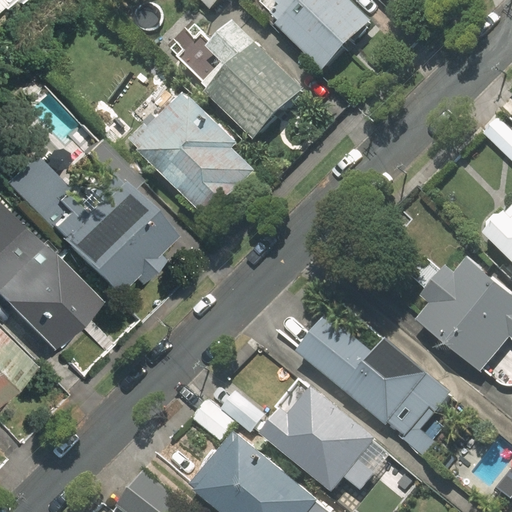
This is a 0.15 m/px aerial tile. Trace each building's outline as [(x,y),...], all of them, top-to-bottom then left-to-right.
[(369,27),(341,0),(251,0),(279,27),(275,31),(321,76),(369,27)] [(417,0),(389,0),(404,14),(417,0)] [(174,60),(254,145),(303,98),(237,29),(215,50),(201,35),(174,60)] [(262,175),(166,78),(135,109),(151,126),(132,145),(211,225),(262,175)] [(511,129),(498,117),(482,135),(511,163),(511,129)] [(0,178),(0,186),(108,295),(125,279),(133,287),(158,261),(151,254),(168,237),(125,193),(138,181),(96,139),(81,155),(99,173),(71,202),(24,155),(0,178)] [(478,236),(511,268),(511,213),(507,219),(500,213),(478,236)] [(90,305),(0,217),(0,311),(43,353),(90,305)] [(511,301),(466,262),(452,278),(442,269),(417,298),(433,311),(419,327),(477,378),(510,340),(511,342),(511,301)] [(450,396),(386,343),(375,357),(328,318),(298,354),(425,459),(439,443),(423,429),(450,396)] [(0,398),(26,372),(0,346),(0,398)] [(392,459),(300,385),(258,437),(332,497),(345,481),(363,495),(392,459)] [(265,415),(234,394),(221,412),(252,434),(265,415)] [(332,511),(232,436),(188,494),(211,511),(332,511)]
